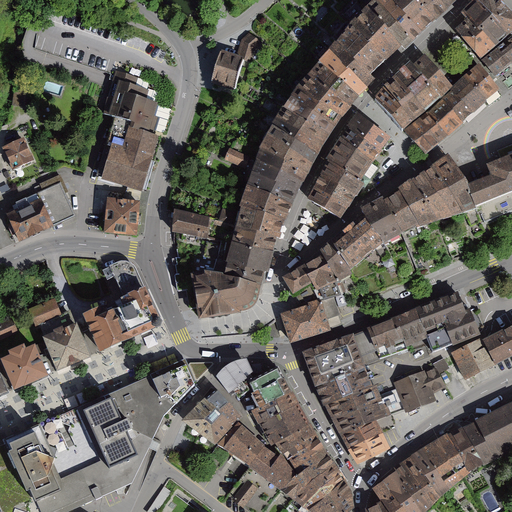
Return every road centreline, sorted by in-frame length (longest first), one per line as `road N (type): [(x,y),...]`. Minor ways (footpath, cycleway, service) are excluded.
road 1 (residential): [(151,250),(154,208),(190,78),(180,41),(131,0)]
road 2 (tertiary): [(511,258),(289,351)]
road 3 (secondary): [(364,483),(436,421),(511,379)]
road 4 (tertiary): [(0,265),(61,244),(151,250)]
road 5 (tertiary): [(289,351),(364,483)]
road 6 (tertiary): [(151,250),(184,345),(226,352)]
road 7 (unclassified): [(158,462),(226,352)]
